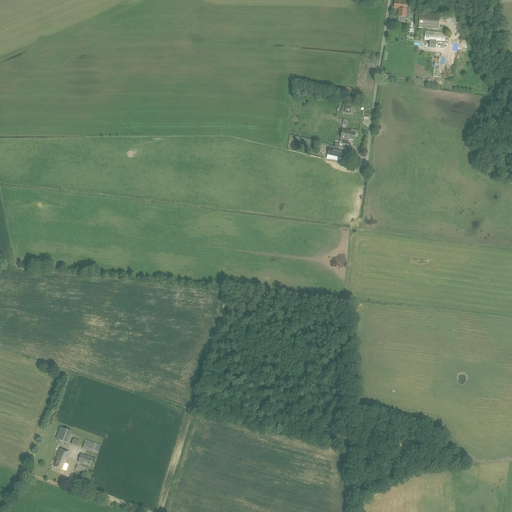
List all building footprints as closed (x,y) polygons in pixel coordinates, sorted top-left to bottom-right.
[(399,9),(398,17),(406,17),(405,19),(409,19),(410,6),(407,5),(407,2),(395,1),(394,8),(399,9)] [(439,15),(419,13),(418,28),(438,30),(439,15)] [(352,89),(346,87),(344,95),(350,96),(351,94),(358,95),(359,90),(352,89)] [(343,104),(341,112),(353,114),(355,106),(354,106),(355,106),(344,103),(344,104),(343,104)] [(342,129),(340,139),(344,139),(343,144),(347,145),(348,139),(353,140),(355,133),(350,132),(351,131),(342,129)] [(339,157),(344,159),(346,151),(343,151),(344,148),(338,147),(338,150),(329,147),(326,158),(338,160),(339,157)] [(71,431),(60,427),(55,438),(67,442),(71,431)] [(100,445),(85,439),(82,449),(97,454),(100,445)] [(66,462),(69,453),(59,449),(55,460),(56,460),(54,467),(62,470),(65,462),(66,462)] [(80,454),(78,462),(93,467),(95,459),(80,454)] [(77,465),(75,470),(84,473),(86,468),(77,465)]
